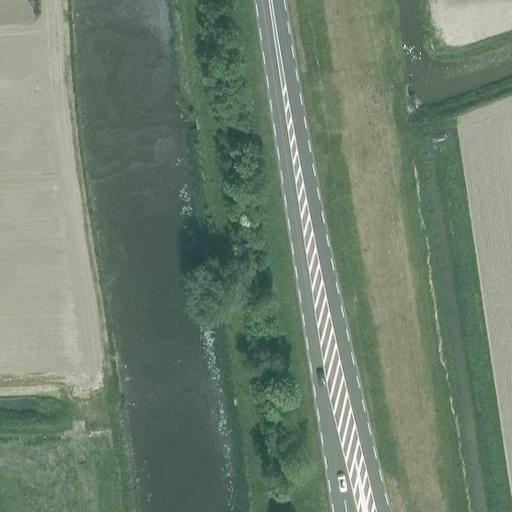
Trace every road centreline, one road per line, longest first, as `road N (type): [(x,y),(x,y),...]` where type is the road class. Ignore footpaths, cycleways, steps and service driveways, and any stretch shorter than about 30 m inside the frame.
road 1 (primary): [(383,511),(292,138)]
road 2 (primary): [(292,138),(297,225),(346,511)]
road 3 (primary): [(292,138),(271,0)]
